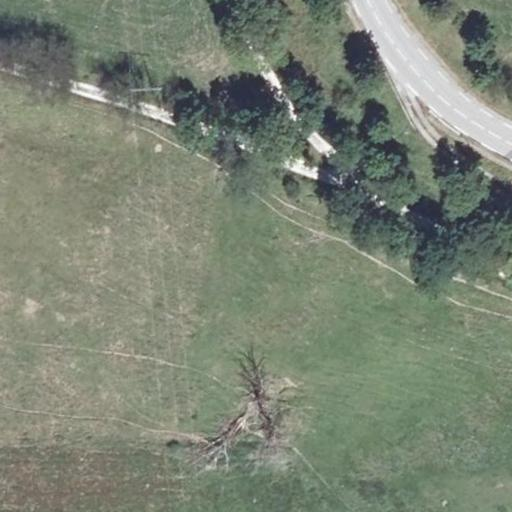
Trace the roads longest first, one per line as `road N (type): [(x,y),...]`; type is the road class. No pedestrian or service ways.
road 1 (track): [(243,0),(259,56),(323,146),(405,212),(511,280)]
road 2 (track): [(0,66),(359,177)]
road 3 (secondary): [(369,0),(434,87),(511,139)]
road 4 (track): [(400,51),(416,108),(464,160),(511,191)]
